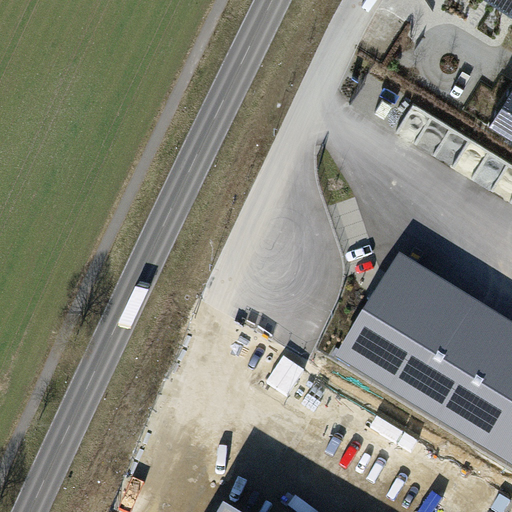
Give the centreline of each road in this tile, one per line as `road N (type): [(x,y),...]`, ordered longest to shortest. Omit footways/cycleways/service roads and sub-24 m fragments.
road 1 (secondary): [(273,0),(31,511)]
road 2 (unclassified): [(296,141),(237,267),(248,303),(270,314),(292,313),(310,299),(318,275),(293,182)]
road 3 (unclassified): [(363,0),(296,141)]
